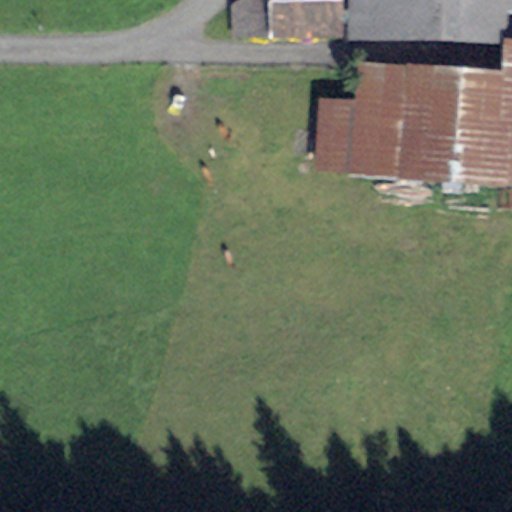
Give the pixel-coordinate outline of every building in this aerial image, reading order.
[(248,0),(239,6),(240,36),(332,34),(332,0),(248,0)] [(361,0),(362,34),(421,35),(422,0),(361,0)] [(511,7),(511,0),(422,0),(421,35),(487,36),(487,7),(511,7)] [(505,84),(466,83),(459,179),(478,180),(476,208),(504,210),(507,183),(511,183),(511,51),(504,52),(505,84)] [(365,115),(354,114),(349,169),(399,174),(408,80),(368,79),(365,115)] [(466,83),(408,80),(399,174),(459,179),(466,83)] [(318,167),(349,169),(354,114),(324,111),(318,167)]
